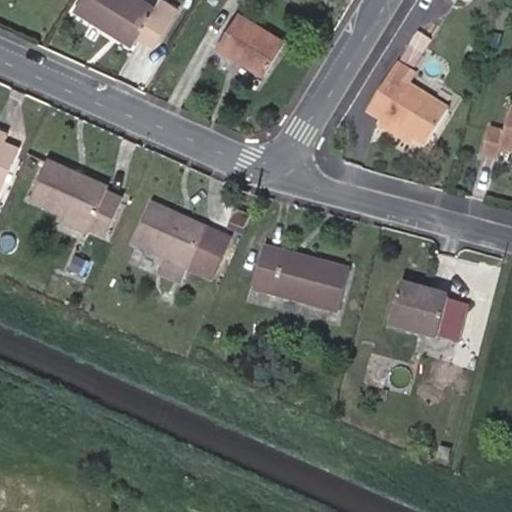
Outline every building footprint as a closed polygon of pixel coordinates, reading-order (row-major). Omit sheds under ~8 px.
[(160,0),(157,6),(147,0),(79,0),(75,7),(133,44),(140,33),(157,43),(178,10),(163,0),(160,0)] [(286,40),(240,11),(219,45),(266,73),(286,40)] [(412,71),(400,64),(385,89),(396,96),(384,117),(428,144),(450,107),(407,81),(412,71)] [(499,158),(502,147),(511,149),(511,107),(506,131),(491,127),(484,154),(499,158)] [(0,152),(0,151),(4,142),(9,132),(0,127),(0,186),(1,187),(14,159),(0,152)] [(19,149),(4,142),(0,151),(0,152),(14,159),(19,149)] [(109,182),(49,155),(31,197),(63,212),(91,225),(90,227),(106,234),(124,195),(107,188),(109,182)] [(135,243),(165,256),(158,272),(181,281),(189,267),(209,277),(227,236),(153,202),(135,243)] [(230,222),(245,229),(252,213),(236,206),(230,222)] [(90,227),(91,225),(63,212),(60,219),(87,232),(90,227)] [(352,267),(265,245),(254,288),(339,310),(352,267)] [(90,259),(77,254),(70,271),(83,276),(90,259)] [(450,294),(402,281),(390,324),(438,337),(448,299),(450,294)] [(469,304),(448,299),(438,337),(459,342),(469,304)]
